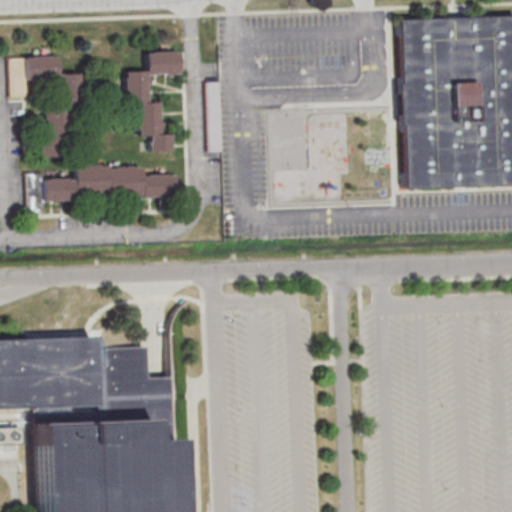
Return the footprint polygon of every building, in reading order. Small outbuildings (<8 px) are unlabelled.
[(394,18),(511,14),(511,184),(400,188),(394,18)] [(177,74),(177,51),(143,52),(143,71),(121,71),(122,104),(134,104),(134,136),(146,136),(146,151),(169,151),(169,133),(158,133),(157,101),(146,102),(146,75),(177,74)] [(7,57),(7,97),(27,97),(26,82),(54,82),(55,104),(34,104),(35,157),(65,156),(64,107),(79,107),(78,73),(55,74),(55,56),(7,57)] [(205,151),(218,150),(218,81),(204,82),(205,151)] [(24,173),(25,212),(43,211),(43,199),(173,197),(172,175),(139,175),(139,165),(71,166),(72,178),(40,178),(40,173),(24,173)] [(0,338),(0,406),(30,405),(33,511),(171,511),(167,377),(143,378),(142,346),(90,348),(90,335),(0,338)]
